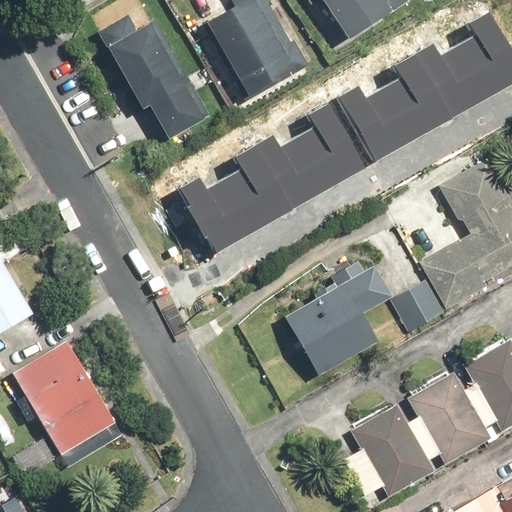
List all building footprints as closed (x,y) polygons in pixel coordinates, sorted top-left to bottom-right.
[(237,0),(242,9),(216,23),(253,96),(313,66),(298,37),(289,42),(267,0),(237,0)] [(332,0),(357,38),(414,0),(332,0)] [(338,95),(374,160),(511,85),(511,45),(492,10),(468,23),(475,35),(439,54),(434,44),(396,65),(403,79),(367,98),(359,83),(338,95)] [(134,14),(104,31),(146,108),(153,103),(174,141),(214,119),(160,21),(143,30),(134,14)] [(179,186),(215,252),(370,168),(333,102),(309,115),(316,126),(280,146),(275,136),(237,157),(244,170),(208,190),(200,175),(179,186)] [(474,236),(427,264),(450,303),(511,267),(511,190),(492,156),(443,185),(474,236)] [(0,333),(37,313),(6,259),(0,262),(0,333)] [(380,267),(287,316),(321,378),(383,344),(366,312),(396,296),(380,267)] [(430,282),(395,302),(412,332),(447,312),(430,282)] [(125,435),(74,340),(17,370),(51,434),(53,438),(63,458),(68,465),(125,435)] [(511,345),(469,368),(504,431),(511,427),(511,345)] [(462,374),(415,400),(450,463),(497,437),(462,374)] [(400,407),(353,432),(388,495),(435,470),(400,407)] [(63,458),(53,438),(15,458),(25,478),(63,458)] [(24,511),(14,493),(0,500),(0,511),(24,511)] [(506,511),(494,493),(461,511),(506,511)]
